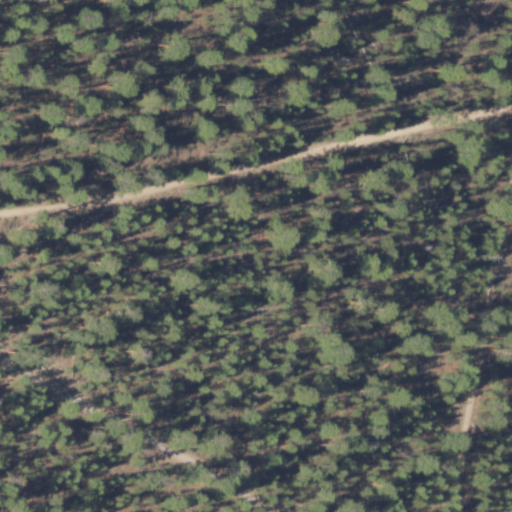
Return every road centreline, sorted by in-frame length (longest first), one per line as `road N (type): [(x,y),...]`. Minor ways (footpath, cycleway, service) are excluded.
road 1 (track): [(511,110),(101,200),(0,214)]
road 2 (track): [(451,511),(511,187)]
road 3 (residential): [(268,511),(0,353)]
